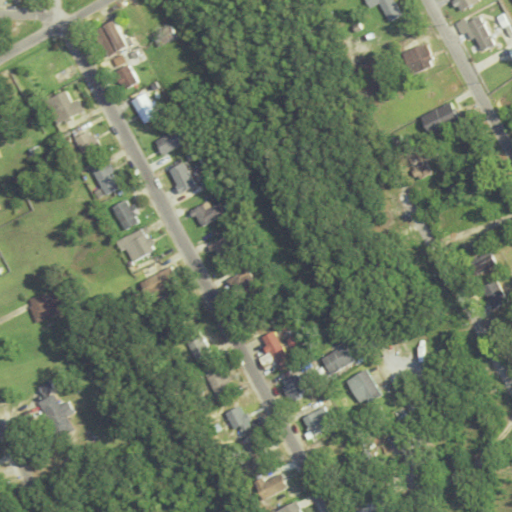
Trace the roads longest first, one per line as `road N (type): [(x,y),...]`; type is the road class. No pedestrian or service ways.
road 1 (residential): [(328,511),(62,25)]
road 2 (residential): [(511,387),(406,202)]
road 3 (residential): [(511,158),(424,0)]
